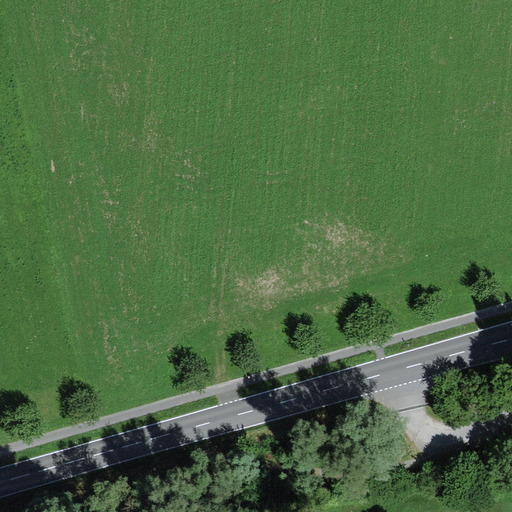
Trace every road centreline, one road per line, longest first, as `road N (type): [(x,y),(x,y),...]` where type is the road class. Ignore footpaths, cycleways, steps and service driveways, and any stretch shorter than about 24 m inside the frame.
road 1 (secondary): [(511,338),(0,482)]
road 2 (unknown): [(413,421),(59,511)]
